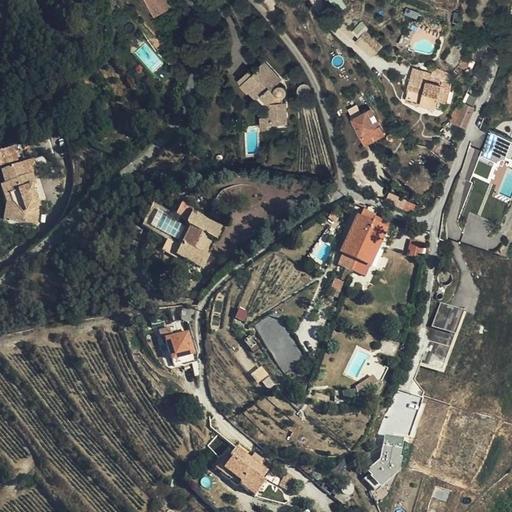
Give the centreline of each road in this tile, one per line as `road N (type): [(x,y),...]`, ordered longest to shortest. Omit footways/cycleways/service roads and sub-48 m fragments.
road 1 (unclassified): [(342,185),(323,217),(209,294),(201,320),(209,403),(232,438),(287,468)]
road 2 (unclassified): [(511,14),(434,229)]
road 3 (unclassified): [(249,0),(312,63),(342,185)]
